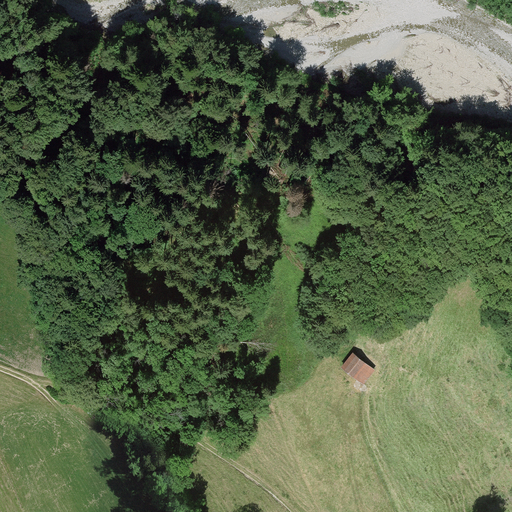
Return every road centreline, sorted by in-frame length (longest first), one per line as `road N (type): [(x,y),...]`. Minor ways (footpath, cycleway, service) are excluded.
road 1 (track): [(0,370),(130,421),(177,429),(275,496)]
road 2 (track): [(30,384),(108,455),(141,511)]
